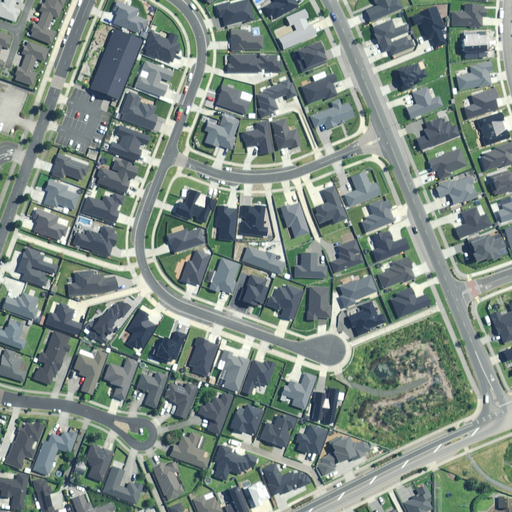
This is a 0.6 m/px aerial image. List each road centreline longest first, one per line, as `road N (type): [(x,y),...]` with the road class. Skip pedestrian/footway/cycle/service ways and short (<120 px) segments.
road 1 (residential): [(331,351),(291,345),(159,291),(140,242),(168,155)]
road 2 (residential): [(0,239),(89,0)]
road 3 (residential): [(387,135),(272,178),(224,175),(168,155)]
road 4 (secondary): [(308,511),(504,420)]
road 5 (tertiary): [(453,298),(387,135)]
road 6 (residential): [(168,155),(203,51),(195,22),(176,0)]
road 7 (tertiary): [(387,135),(329,0)]
road 8 (tertiary): [(504,420),(453,298)]
road 9 (track): [(331,351),(344,380),(364,389),(392,392),(427,378)]
